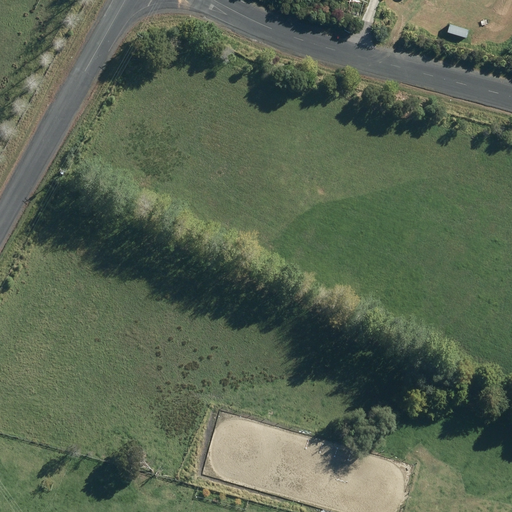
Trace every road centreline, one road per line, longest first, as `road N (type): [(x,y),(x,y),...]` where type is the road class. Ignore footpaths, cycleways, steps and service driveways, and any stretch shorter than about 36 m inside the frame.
road 1 (unclassified): [(214,0),(314,45),(511,97)]
road 2 (unclassified): [(0,213),(124,0)]
